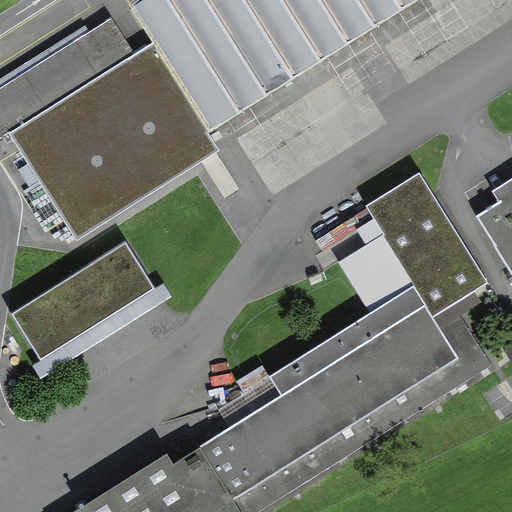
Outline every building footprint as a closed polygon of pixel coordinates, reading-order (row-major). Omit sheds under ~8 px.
[(73,0),(9,0),(0,6),(0,62),(82,13),(73,0)] [(137,0),(226,137),(440,0),(137,0)] [(122,14),(0,89),(0,130),(7,142),(147,55),(122,14)] [(166,85),(23,172),(48,213),(191,126),(166,85)] [(511,173),(482,192),(492,208),(476,218),(511,275),(511,173)] [(77,511),(271,511),(493,374),(452,309),(484,289),(413,176),(358,211),(375,237),(330,265),(360,313),(245,384),(258,404),(167,461),(161,450),(75,503),(77,511)] [(8,326),(38,371),(154,296),(124,251),(8,326)]
